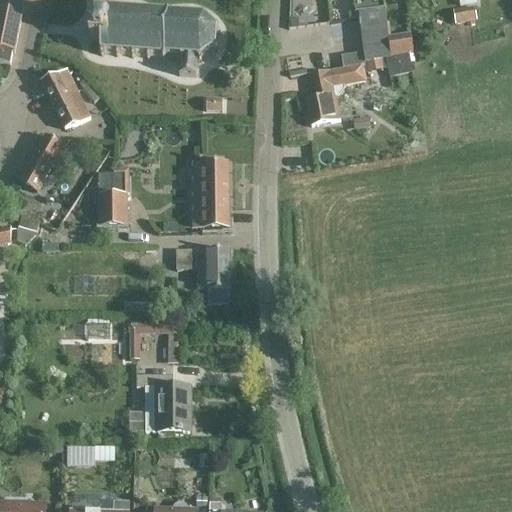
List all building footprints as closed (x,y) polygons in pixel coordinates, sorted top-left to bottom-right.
[(0,0),(0,66),(11,69),(13,57),(14,57),(25,0),(0,0)] [(358,16),(361,37),(386,33),(381,0),(352,0),(355,16),(358,16)] [(455,27),(475,23),(472,9),(452,13),(455,27)] [(201,17),(200,21),(188,20),(188,16),(183,16),(183,20),(171,19),(171,17),(168,17),(168,15),(166,15),(166,17),(153,17),(153,14),(150,14),(150,16),(137,15),(137,13),(135,13),(135,15),(122,14),(122,12),(120,11),(120,14),(106,13),(106,10),(103,10),(103,12),(100,12),(100,16),(103,16),(103,18),(98,17),(95,20),(95,24),(91,24),(90,43),(91,45),(93,43),(101,44),(101,53),(99,53),(98,56),(101,56),(101,59),(104,59),(104,57),(116,58),(116,60),(119,60),(119,58),(131,59),(131,61),(135,61),(135,59),(147,60),(147,62),(150,62),(150,60),(163,61),(163,63),(165,64),(165,62),(167,62),(167,60),(179,61),(178,79),(197,81),(198,66),(201,66),(201,62),(214,54),(217,55),(219,52),(216,49),(217,35),(220,33),(217,30),(215,32),(205,21),(205,18),(201,17)] [(329,26),(328,12),(316,14),(318,27),(329,26)] [(386,38),(386,33),(361,37),(363,56),(341,59),(342,72),(313,78),(317,101),(306,103),(311,130),(339,124),(335,101),(338,101),(344,93),(343,90),(365,86),(363,76),(409,66),(407,56),(413,55),(410,35),(386,38)] [(40,85),(52,109),(78,96),(68,75),(59,80),(56,78),(40,85)] [(87,84),(80,89),(95,108),(102,103),(87,84)] [(78,96),(52,109),(64,132),(81,126),(91,122),(78,96)] [(221,115),(222,103),(206,102),(206,114),(221,115)] [(370,130),(368,120),(352,123),(354,133),(370,130)] [(59,175),(69,157),(62,153),(65,149),(45,138),(18,185),(38,197),(52,171),(59,175)] [(191,166),(192,200),(202,199),(202,232),(203,232),(228,231),(227,201),(228,201),(227,166),(191,166)] [(103,229),(128,228),(127,176),(102,177),(103,229)] [(0,244),(11,245),(12,231),(0,233),(0,244)] [(175,254),(175,274),(196,273),(196,293),(206,293),(207,307),(228,306),(227,293),(228,293),(228,292),(228,252),(195,252),(195,253),(175,254)] [(157,306),(124,306),(123,316),(157,317),(157,306)] [(129,328),(129,363),(139,363),(139,338),(167,338),(167,368),(178,367),(178,332),(168,332),(168,328),(129,328)] [(185,415),(185,390),(172,390),(172,379),(172,368),(136,368),(136,379),(136,391),(144,391),(145,435),(157,435),(157,436),(189,435),(188,415),(185,415)]
